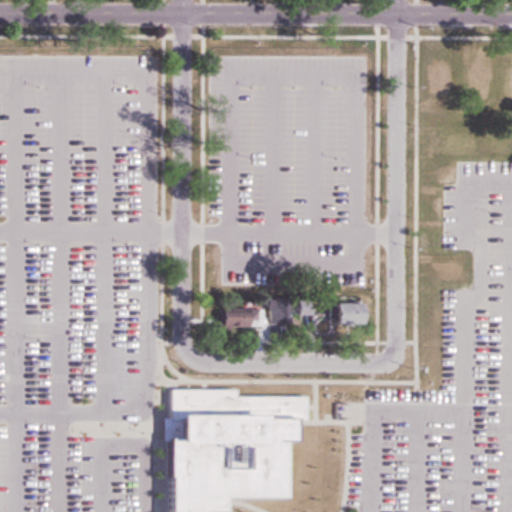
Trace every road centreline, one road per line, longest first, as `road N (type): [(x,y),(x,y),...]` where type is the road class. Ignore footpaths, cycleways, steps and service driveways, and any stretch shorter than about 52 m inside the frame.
road 1 (tertiary): [(511,16),(0,14)]
road 2 (residential): [(181,364),(180,0)]
road 3 (residential): [(395,364),(396,0)]
road 4 (residential): [(395,364),(181,364)]
